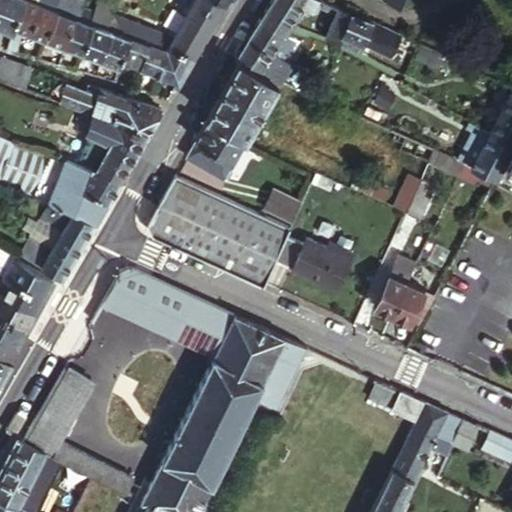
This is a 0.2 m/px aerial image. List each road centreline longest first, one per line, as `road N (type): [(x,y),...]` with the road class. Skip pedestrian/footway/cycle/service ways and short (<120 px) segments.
road 1 (residential): [(511,416),(113,233)]
road 2 (residential): [(113,233),(252,0)]
road 3 (residential): [(0,429),(113,233)]
